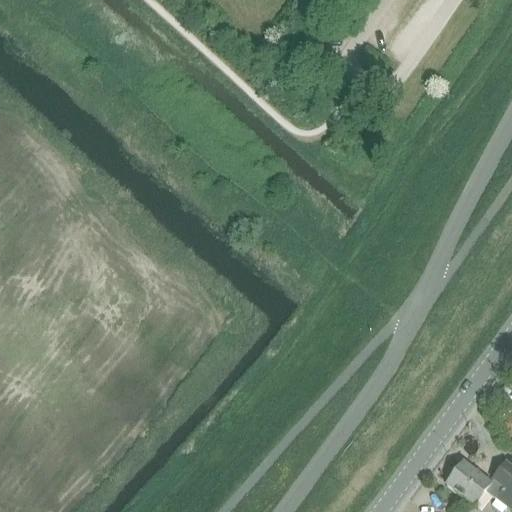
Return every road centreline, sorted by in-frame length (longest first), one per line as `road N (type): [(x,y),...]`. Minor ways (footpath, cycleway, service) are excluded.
road 1 (unclassified): [(284,511),(372,391),(511,120)]
road 2 (tertiary): [(381,511),(511,336)]
